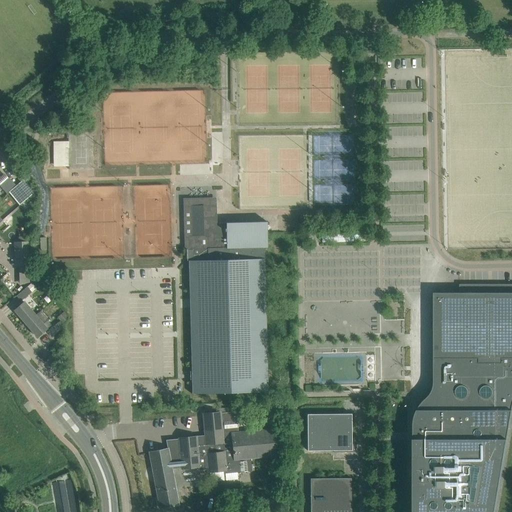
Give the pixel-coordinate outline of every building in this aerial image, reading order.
[(68,141),(57,141),(58,166),(68,166),(68,141)] [(9,178),(0,185),(0,186),(6,194),(9,192),(16,185),(9,178)] [(16,185),(9,192),(19,205),(35,192),(24,178),(16,185)] [(216,205),(210,205),(210,199),(188,199),(187,199),(187,206),(191,206),(192,235),(188,235),(188,249),(193,249),(227,248),(227,234),(222,235),(222,226),(217,226),(216,205)] [(268,247),(267,222),(222,223),(222,226),(222,235),(227,234),(227,248),(193,249),(193,260),(189,260),(192,394),(268,392),(264,247),(268,247)] [(15,266),(29,266),(28,242),(14,242),(15,266)] [(21,301),(31,292),(36,288),(32,283),(17,296),(21,301)] [(495,511),(511,414),(511,412),(511,283),(460,284),(460,292),(434,292),(434,382),(433,388),(432,390),(431,393),(429,395),(428,397),(422,402),(420,405),(415,414),(414,420),(414,425),(413,511),(495,511)] [(26,323),(35,315),(24,302),(22,304),(14,310),(26,323)] [(51,325),(47,321),(49,319),(41,311),(35,315),(26,323),(37,337),(45,330),(51,325)] [(64,312),(58,317),(60,320),(63,323),(68,318),(64,312)] [(62,328),(63,327),(63,324),(63,323),(60,320),(58,323),(47,332),(52,337),(62,328)] [(167,448),(149,452),(153,472),(160,508),(179,505),(172,469),(198,467),(199,470),(209,469),(209,472),(210,481),(225,480),(224,473),(235,472),(252,471),(254,470),(253,464),(251,465),(251,458),(274,455),(272,430),(238,433),(236,411),(204,414),(204,416),(205,430),(206,436),(195,437),(180,438),(166,440),(167,448)] [(352,414),(307,414),(307,451),(334,450),(334,452),(354,452),(354,439),(352,439),(352,414)] [(351,511),(351,478),(310,478),(310,511),(351,511)]
